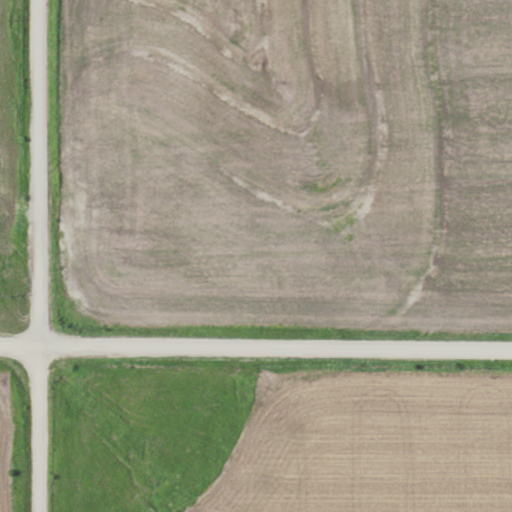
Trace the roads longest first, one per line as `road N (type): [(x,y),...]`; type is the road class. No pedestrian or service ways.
road 1 (residential): [(0,347),(511,352)]
road 2 (residential): [(34,511),(35,0)]
